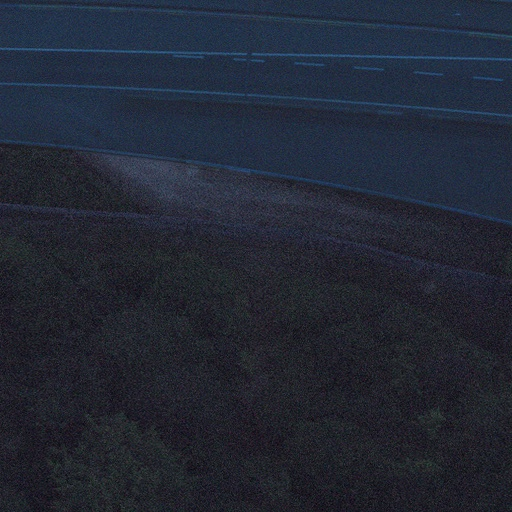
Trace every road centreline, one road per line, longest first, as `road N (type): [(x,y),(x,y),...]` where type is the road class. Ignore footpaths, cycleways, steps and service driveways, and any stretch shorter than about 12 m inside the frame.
road 1 (track): [(0,236),(245,257),(384,280),(506,335)]
road 2 (primary): [(0,0),(511,36)]
road 3 (motorway): [(511,84),(0,49)]
